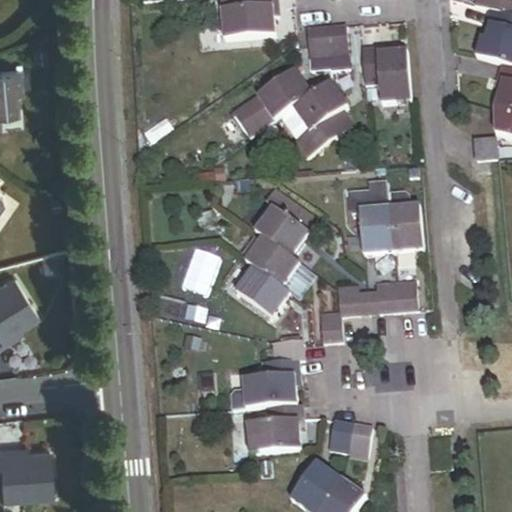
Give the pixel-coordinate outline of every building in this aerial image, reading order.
[(268,22),(267,10),(280,9),(278,0),(239,0),(241,12),(221,13),(222,29),(226,28),(227,43),(276,40),(275,22),(268,22)] [(511,0),(482,0),(479,12),(493,16),(511,20),(511,0)] [(275,22),(280,21),(280,9),(267,10),(268,22),(275,22)] [(511,71),(511,20),(493,16),(486,43),(481,41),(476,62),(502,69),(511,71)] [(349,60),(347,30),(327,32),(329,62),(349,60)] [(329,62),(327,32),(307,33),(309,63),(329,62)] [(389,51),(378,52),(379,65),(389,64),(389,57),(389,51)] [(411,104),(408,56),(389,57),(389,64),(379,65),(378,52),(364,53),(366,91),(381,90),(382,109),(397,108),(396,105),(411,104)] [(49,66),(47,53),(34,54),(36,67),(49,66)] [(329,62),(330,75),(350,74),(349,60),(329,62)] [(309,63),(310,77),(330,75),(329,62),(309,63)] [(511,71),(502,69),(498,83),(509,86),(506,96),(500,94),(495,113),(496,138),(511,142),(511,71)] [(0,71),(0,113),(16,113),(15,95),(21,94),(19,71),(0,71)] [(156,78),(147,78),(148,93),(156,93),(156,78)] [(296,109),(313,96),(302,80),(295,86),(289,78),(258,100),(267,112),(270,110),(278,122),(296,109)] [(498,83),(495,93),(500,94),(506,96),(509,86),(498,83)] [(352,135),(338,117),(343,113),(337,104),(341,101),(330,85),(313,96),(296,109),(306,122),(303,124),(311,136),(300,144),(313,163),(352,135)] [(258,100),(234,118),(251,141),(278,122),(270,110),(267,112),(258,100)] [(477,164),(498,163),(497,143),(476,145),(477,164)] [(389,198),(388,187),(371,188),(371,199),(359,200),(361,213),(363,252),(372,251),(373,260),(393,258),(389,198)] [(422,247),(419,209),(405,211),(405,201),(400,197),(389,198),(393,258),(416,257),(415,248),(422,247)] [(61,215),(62,200),(52,199),(51,214),(61,215)] [(314,221),(286,201),(276,213),(304,234),(314,221)] [(307,245),(299,241),(304,234),(276,213),(272,211),(263,223),(267,226),(258,238),(263,242),(294,263),(307,245)] [(212,214),(196,220),(201,231),(216,225),(212,214)] [(296,277),(290,272),(296,265),(294,263),(263,242),(254,254),(258,256),(248,269),(252,272),(283,294),(296,277)] [(296,265),(290,272),(296,277),(302,269),(296,265)] [(295,302),(313,277),(302,269),(296,277),(283,294),(286,295),(295,302)] [(281,302),(286,295),(283,294),(252,272),(243,284),(246,287),(238,297),(274,323),(287,307),(281,302)] [(14,278),(0,286),(0,340),(21,327),(38,316),(14,278)] [(416,285),(396,286),(398,318),(418,316),(416,285)] [(378,296),(369,297),(370,320),(398,318),(396,286),(377,288),(378,296)] [(358,289),(339,290),(340,296),(341,322),(370,320),(369,297),(359,297),(358,289)] [(0,340),(0,346),(24,332),(21,327),(0,340)] [(188,340),(186,349),(200,352),(202,343),(188,340)] [(305,364),(304,343),(273,346),(274,366),(300,364),(305,364)] [(299,411),(297,391),(290,392),(289,379),(301,378),(300,364),(274,366),(262,367),(263,382),(243,383),(244,400),(248,399),(249,414),(266,413),(299,411)] [(297,391),(302,391),(301,378),(289,379),(290,392),(297,391)] [(293,437),(292,425),(305,425),(304,410),(299,411),(266,413),(267,427),(250,428),(247,428),(248,445),(252,445),(253,459),(302,456),(301,437),(293,437)] [(267,427),(266,413),(249,414),(250,428),(267,427)] [(301,437),(306,436),(305,425),(292,425),(293,437),(301,437)] [(347,458),(353,428),(334,425),(329,454),(347,458)] [(373,432),(353,428),(347,458),(367,461),(373,432)] [(28,447),(0,449),(0,455),(28,453),(28,447)] [(0,478),(1,478),(3,500),(54,496),(50,451),(28,453),(0,455),(0,478)] [(304,511),(305,511),(323,511),(343,484),(325,471),(320,478),(312,473),(290,505),(301,511),(304,511)] [(343,484),(323,511),(359,511),(362,507),(354,502),(359,495),(343,484)]
